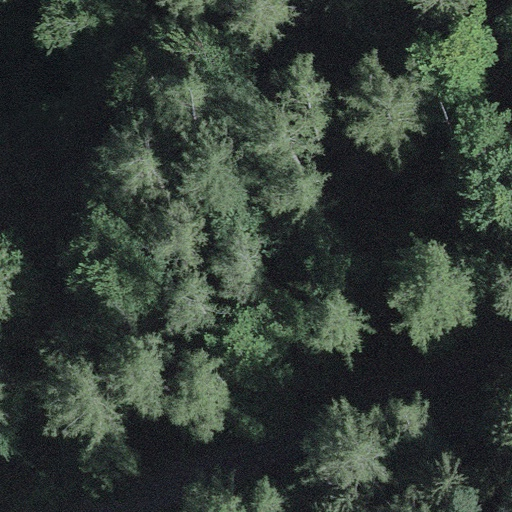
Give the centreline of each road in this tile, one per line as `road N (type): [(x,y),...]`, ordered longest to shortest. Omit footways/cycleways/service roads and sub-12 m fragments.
road 1 (track): [(511,59),(474,60),(428,78),(265,264),(199,356),(15,511)]
road 2 (track): [(112,511),(133,496),(511,352)]
